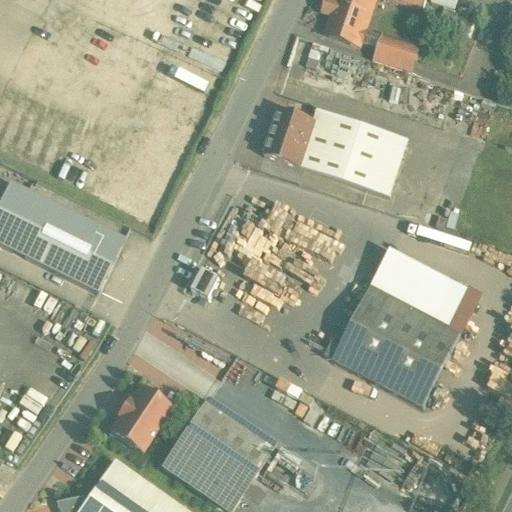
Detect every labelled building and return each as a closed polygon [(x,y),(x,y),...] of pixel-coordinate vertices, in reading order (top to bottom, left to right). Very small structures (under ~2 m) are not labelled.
[(22,0),(14,18),(64,43),(84,0),(22,0)] [(373,0),(343,0),(331,37),(358,46),(373,0)] [(427,0),(385,0),(385,3),(423,16),(427,0)] [(424,37),(383,24),(375,48),(417,62),(424,37)] [(148,107),(196,131),(229,65),(213,57),(197,89),(165,73),(148,107)] [(0,87),(0,149),(12,155),(32,111),(37,113),(41,106),(0,87)] [(315,125),(280,114),(265,160),(301,172),(316,126),(315,125)] [(387,137),(318,114),(315,125),(316,126),(301,172),(391,201),(391,200),(368,193),(387,137)] [(10,192),(0,211),(0,249),(97,296),(121,246),(10,192)] [(469,296),(391,255),(372,293),(449,334),(469,296)] [(449,334),(372,293),(334,365),(424,413),(462,340),(449,334)] [(140,391),(130,405),(129,404),(118,421),(119,422),(110,436),(143,458),(173,413),(140,391)] [(234,511),(265,466),(197,420),(163,471),(224,511),(234,511)] [(183,511),(115,464),(83,510),(82,501),(58,506),(60,511),(183,511)]
